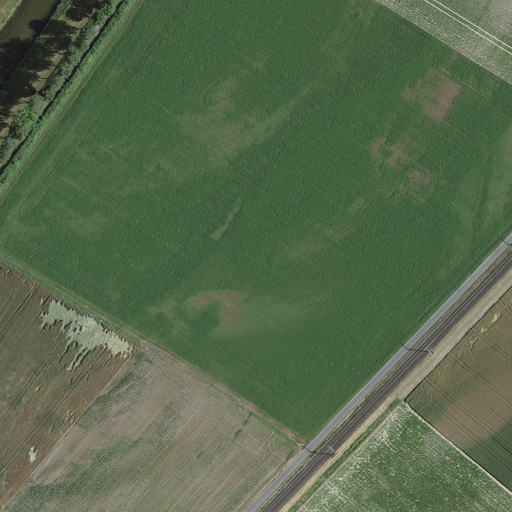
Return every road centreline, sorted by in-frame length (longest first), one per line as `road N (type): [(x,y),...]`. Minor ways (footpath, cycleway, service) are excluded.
road 1 (track): [(249,511),(511,237)]
road 2 (track): [(0,164),(116,0)]
